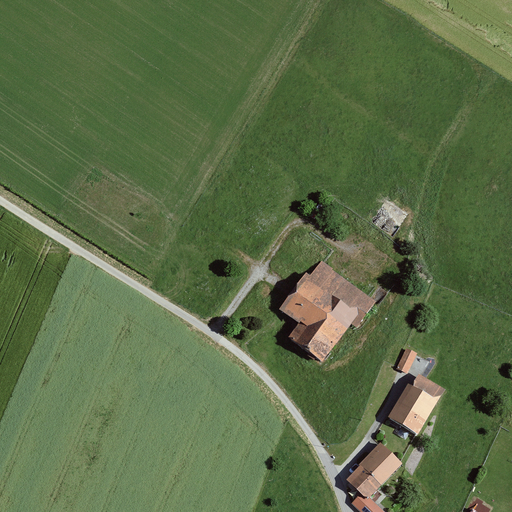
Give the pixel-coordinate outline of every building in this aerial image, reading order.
[(319,257),(281,308),(303,324),(292,338),(323,361),(350,324),(357,328),(377,301),(319,257)] [(417,352),(406,347),(396,367),(407,372),(417,352)] [(412,374),(388,417),(418,433),(442,390),(412,374)] [(380,443),(347,478),(362,493),(368,498),(370,496),(402,464),(380,443)] [(385,511),(370,496),(368,498),(362,493),(352,504),(360,511),(385,511)] [(472,511),(488,511),(491,505),(478,500),(472,511)]
